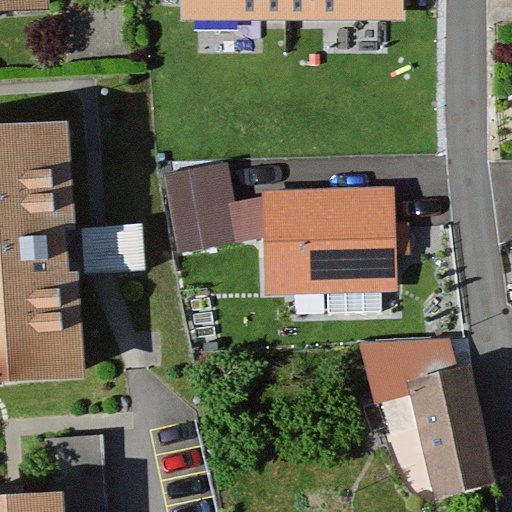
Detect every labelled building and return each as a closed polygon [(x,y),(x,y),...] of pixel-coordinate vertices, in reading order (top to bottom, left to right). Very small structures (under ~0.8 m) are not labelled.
[(0,0),(0,21),(45,20),(43,0),(0,0)] [(399,0),(184,0),(185,24),(399,23),(399,0)] [(56,131),(0,133),(0,366),(66,364),(56,131)] [(164,163),(176,245),(263,232),(256,187),(236,190),(231,153),(164,163)] [(402,184),(273,184),(274,286),(403,286),(402,184)] [(435,508),(493,494),(466,384),(408,398),(435,508)] [(55,501),(0,502),(0,511),(110,511),(109,435),(53,436),(55,501)]
